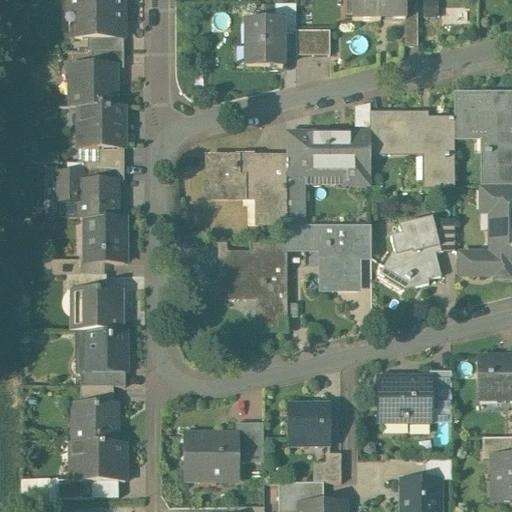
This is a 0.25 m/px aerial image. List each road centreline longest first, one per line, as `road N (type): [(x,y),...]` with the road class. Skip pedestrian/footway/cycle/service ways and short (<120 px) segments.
road 1 (residential): [(159,135),(160,367),(185,382),(216,389),(511,319)]
road 2 (residential): [(159,135),(511,46)]
road 3 (residential): [(158,0),(159,135)]
